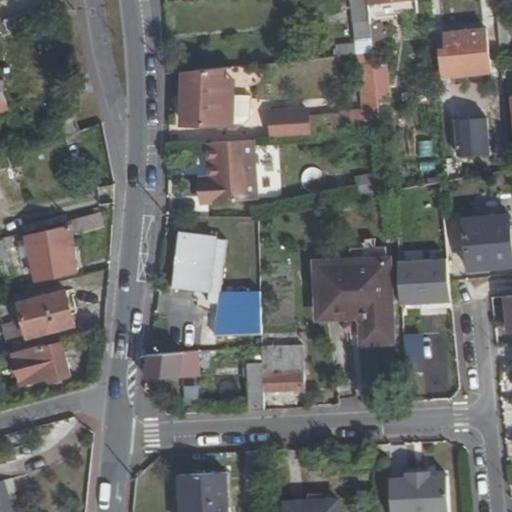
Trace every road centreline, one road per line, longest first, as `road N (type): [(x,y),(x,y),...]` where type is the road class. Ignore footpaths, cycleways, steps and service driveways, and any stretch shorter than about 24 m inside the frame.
road 1 (residential): [(489,416),(113,432)]
road 2 (secondary): [(134,181),(115,400)]
road 3 (unclassified): [(94,0),(106,99),(134,181)]
road 4 (secondary): [(129,0),(134,181)]
